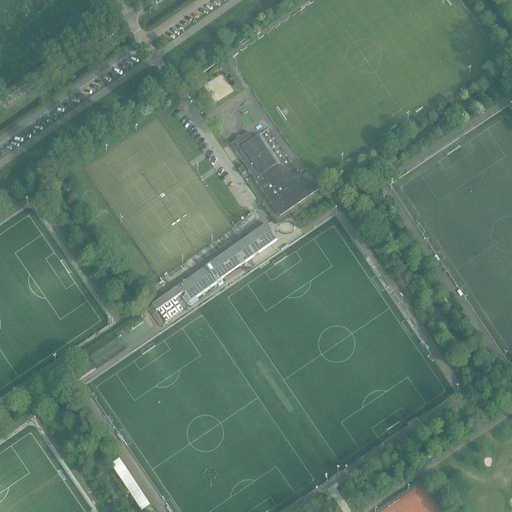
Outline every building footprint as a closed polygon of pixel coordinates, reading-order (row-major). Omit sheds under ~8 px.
[(214,59),(194,73),(197,78),(217,64),(214,59)] [(294,175),(283,169),(280,170),(277,165),(279,163),(260,135),(258,137),(253,140),(248,133),(231,145),(280,217),(319,190),(305,181),(301,184),(295,175),(294,175)] [(186,296),(182,298),(188,306),(191,306),(199,301),(197,298),(217,284),(219,287),(223,284),(221,281),(277,241),(266,225),(152,305),(156,312),(184,293),(186,296),(185,296),(186,296)] [(68,372),(58,379),(61,383),(71,376),(75,382),(95,368),(88,358),(68,372)] [(431,454),(421,461),(423,465),(433,458),(431,454)]
